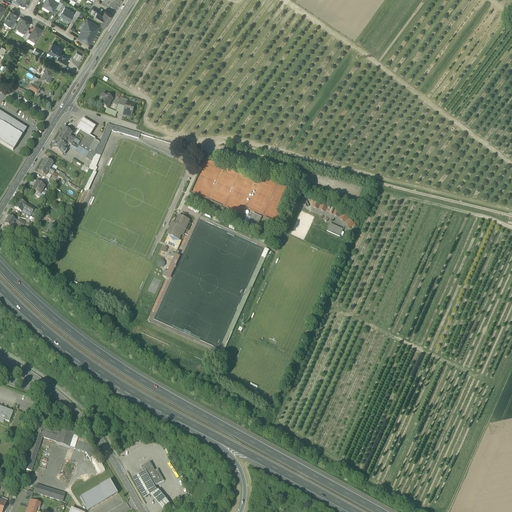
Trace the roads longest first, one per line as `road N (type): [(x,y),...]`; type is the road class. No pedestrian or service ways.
road 1 (motorway): [(378,511),(122,369),(0,269)]
road 2 (track): [(511,216),(219,141),(203,151)]
road 3 (motorway): [(0,290),(56,342),(172,414)]
road 4 (motorway): [(172,414),(354,511)]
road 5 (secondary): [(36,378),(90,428),(142,511)]
road 6 (residential): [(65,104),(203,151)]
road 7 (motorway): [(172,414),(238,465),(240,511)]
